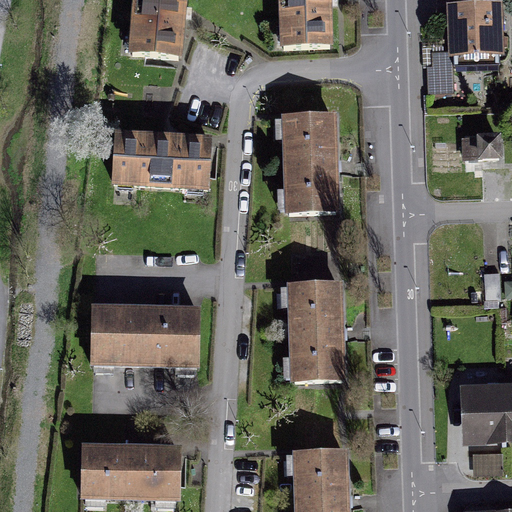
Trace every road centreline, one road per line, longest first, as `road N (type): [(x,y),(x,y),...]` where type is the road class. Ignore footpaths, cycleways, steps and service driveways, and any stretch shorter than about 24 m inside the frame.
road 1 (residential): [(219,511),(242,91),(262,74),(397,67)]
road 2 (residential): [(403,216),(413,494)]
road 3 (residential): [(397,67),(403,216)]
